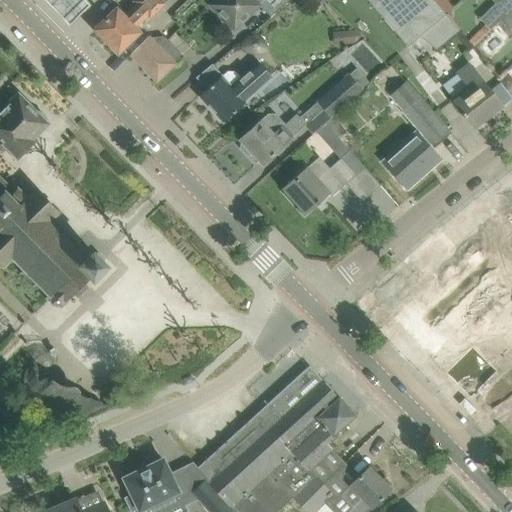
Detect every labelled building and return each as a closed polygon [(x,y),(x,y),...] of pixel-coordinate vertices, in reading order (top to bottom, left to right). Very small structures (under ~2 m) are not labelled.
[(79,0),(46,0),(72,25),(89,9),(79,0)] [(105,20),(94,30),(118,54),(132,40),(140,33),(135,28),(148,16),(150,18),(165,4),(161,0),(133,0),(136,3),(137,4),(124,16),(117,8),(112,13),(109,16),(105,20)] [(215,0),(210,5),(234,30),(265,0),(215,0)] [(369,0),(408,45),(417,37),(435,49),(459,29),(433,0),(326,0),(328,1),(330,0),(369,0)] [(511,0),(499,0),(481,18),(492,29),(500,21),(511,9),(511,0)] [(511,9),(500,21),(508,29),(511,25),(511,9)] [(157,81),(171,68),(175,64),(174,62),(180,55),(163,37),(151,39),(149,37),(131,54),(157,81)] [(223,122),(238,109),(273,78),(258,62),(241,77),(236,72),(228,71),(222,76),(214,83),(199,96),(223,122)] [(464,85),(450,96),(455,102),(462,111),(474,127),(477,125),(480,125),(486,121),(486,118),(501,106),(490,91),(489,90),(469,65),(459,73),(456,75),(464,85)] [(349,73),(318,102),(331,117),(362,87),(369,82),(355,67),(349,73)] [(511,79),(508,74),(500,82),(508,92),(511,88),(511,79)] [(451,133),(405,81),(389,95),(435,147),(451,133)] [(0,194),(8,186),(0,177),(0,149),(5,145),(18,158),(35,141),(32,138),(47,123),(18,94),(6,106),(0,100),(0,194)] [(248,132),(240,140),(241,141),(240,148),(246,155),(252,154),(262,164),(277,151),(294,135),(304,125),(306,124),(301,118),(297,114),(285,125),(276,115),(268,114),(263,119),(256,125),(254,127),(248,132)] [(383,162),(393,173),(407,188),(440,159),(416,133),(383,162)] [(299,175),(284,188),(305,212),(317,201),(323,196),(327,200),(346,183),(356,174),(342,158),(330,168),(326,172),(315,160),(310,165),(306,168),(299,175)] [(53,303),(62,305),(91,276),(92,277),(104,265),(91,253),(86,258),(75,247),(78,243),(64,229),(61,233),(49,221),(58,211),(36,188),(26,198),(17,188),(14,191),(8,186),(0,194),(0,262),(4,266),(13,256),(25,268),(23,270),(37,284),(39,282),(52,295),(53,303)] [(453,258),(420,290),(460,331),(497,370),(511,355),(511,220),(504,212),(482,233),(483,234),(455,259),(453,258)] [(420,290),(392,318),(431,358),(460,331),(420,290)] [(460,331),(431,358),(471,398),(472,397),(474,395),(480,389),(485,384),(498,372),(497,370),(460,331)] [(206,478),(226,500),(338,397),(322,379),(309,367),(268,405),(198,469),(206,478)] [(338,397),(226,500),(232,506),(237,511),(277,511),(293,497),(301,505),(323,484),(322,483),(344,463),(325,442),(355,415),(338,397)] [(137,471),(123,478),(131,494),(124,497),(130,511),(131,511),(138,509),(139,511),(153,511),(181,498),(178,492),(178,491),(163,459),(149,466),(148,465),(136,470),(137,471)] [(323,484),(301,505),(307,511),(313,511),(322,503),(331,511),(366,511),(390,489),(368,467),(354,481),(342,493),(332,493),(323,484)] [(226,500),(206,478),(191,492),(210,511),(237,511),(232,506),(226,500)] [(80,511),(75,499),(44,511),(108,511),(104,502),(80,511)]
